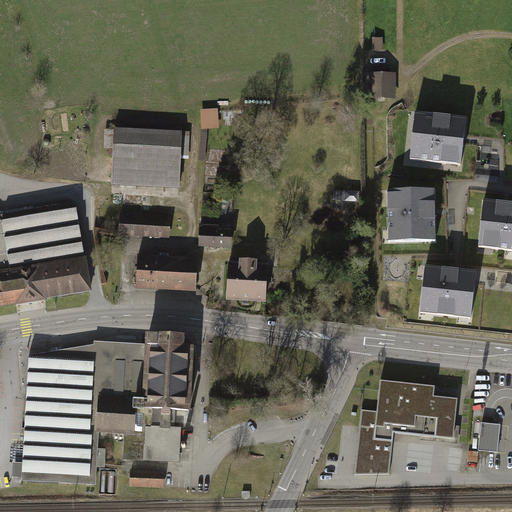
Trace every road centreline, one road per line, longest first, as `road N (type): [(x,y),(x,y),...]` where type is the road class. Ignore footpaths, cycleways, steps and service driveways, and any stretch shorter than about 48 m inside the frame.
road 1 (primary): [(353,338),(128,316),(0,332)]
road 2 (secondary): [(276,511),(353,338)]
road 3 (primary): [(511,357),(353,338)]
road 4 (track): [(407,80),(446,43),(511,36)]
